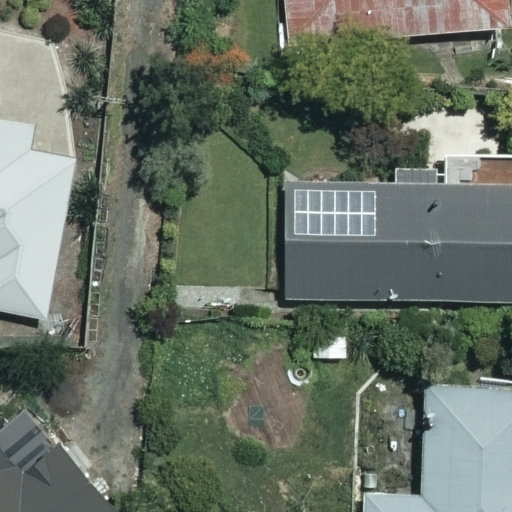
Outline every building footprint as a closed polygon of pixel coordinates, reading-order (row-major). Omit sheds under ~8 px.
[(284,0),(291,47),(502,19),(499,0),(284,0)] [(0,305),(43,314),(73,147),(22,138),(26,118),(0,113),(0,305)] [(511,153),(476,154),(476,171),(283,173),(284,296),(511,293),(511,153)] [(511,511),(511,379),(423,378),(421,490),(364,489),(364,511),(511,511)] [(0,511),(106,511),(117,503),(10,384),(0,393),(0,511)]
